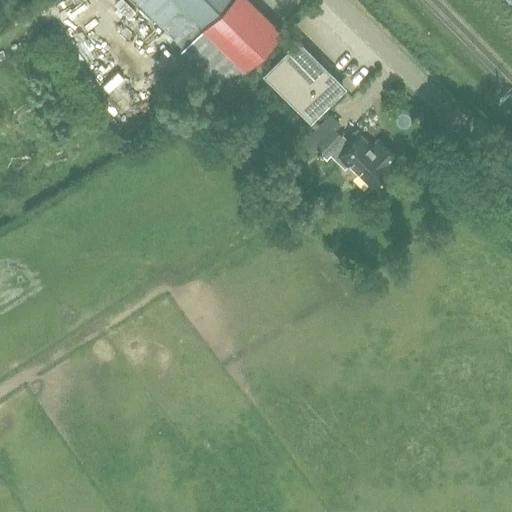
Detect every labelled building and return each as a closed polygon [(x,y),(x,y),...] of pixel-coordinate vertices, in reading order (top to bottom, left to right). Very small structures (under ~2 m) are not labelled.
[(276,38),(238,0),(134,0),(173,38),(184,48),(181,51),(222,93),(276,38)] [(313,23),(326,34),(336,22),(322,11),(313,23)] [(122,26),(86,48),(118,103),(112,106),(124,126),(157,106),(154,102),(175,90),(166,76),(147,87),(132,62),(141,57),(122,26)] [(311,122),(343,89),(295,42),(288,49),(287,49),(263,74),(311,122)] [(360,135),(349,146),(342,139),(343,138),(333,128),(315,147),(325,156),(329,152),(343,166),(348,161),(372,185),(391,166),(390,164),(397,158),(383,144),(377,151),(360,135)]
